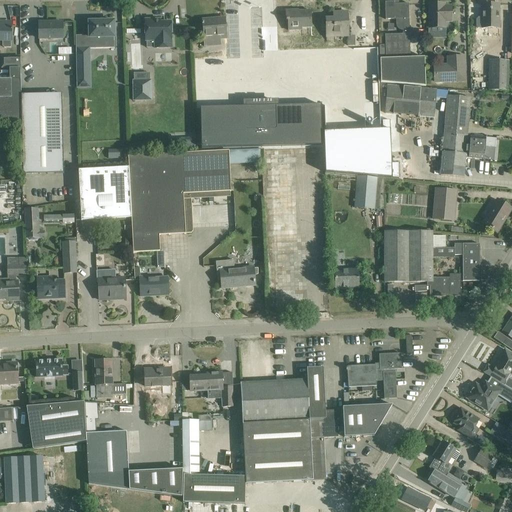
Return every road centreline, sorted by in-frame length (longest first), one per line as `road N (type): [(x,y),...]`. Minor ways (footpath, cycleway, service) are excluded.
road 1 (unknown): [(322,326),(301,225),(312,165),(355,162),(430,179),(511,184)]
road 2 (residential): [(0,343),(312,326)]
road 3 (unclassified): [(360,511),(468,338)]
road 4 (residential): [(312,326),(315,340),(426,333),(440,322)]
road 5 (residential): [(312,326),(440,322)]
